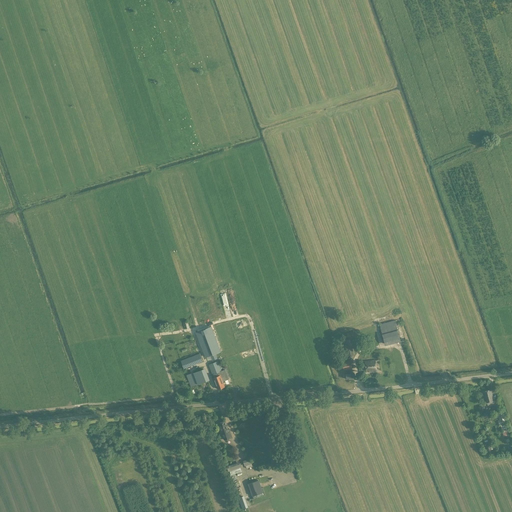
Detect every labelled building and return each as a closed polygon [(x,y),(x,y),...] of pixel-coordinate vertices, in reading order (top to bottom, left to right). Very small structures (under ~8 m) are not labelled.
[(196,301),(200,314),(207,312),(205,306),(211,304),(209,297),(196,301)] [(395,320),(380,324),(385,345),(401,341),(395,320)] [(211,327),(196,332),(206,357),(211,355),(213,360),(217,358),(215,353),(220,351),(211,327)] [(350,339),(340,342),(344,357),(354,354),(350,339)] [(199,353),(181,360),(184,369),(203,362),(199,353)] [(351,360),(342,361),(343,370),(352,369),(351,360)] [(375,360),(365,362),(366,372),(377,371),(375,360)] [(218,361),(209,365),(212,374),(213,374),(214,377),(213,377),(218,389),(224,386),(223,381),(229,379),(225,370),(222,371),(218,361)] [(205,369),(186,375),(190,387),(209,380),(205,369)] [(491,389),(483,391),(486,403),(487,402),(488,406),(495,404),(491,389)] [(506,419),(503,410),(499,411),(501,420),(498,421),(499,424),(501,424),(502,424),(500,425),(501,428),(507,426),(506,423),(507,423),(506,420),(506,419)] [(231,437),(225,421),(218,423),(222,433),(223,433),(225,439),(231,437)] [(227,466),(228,471),(241,467),(239,462),(227,466)] [(262,492),(258,480),(248,484),(252,495),(262,492)]
